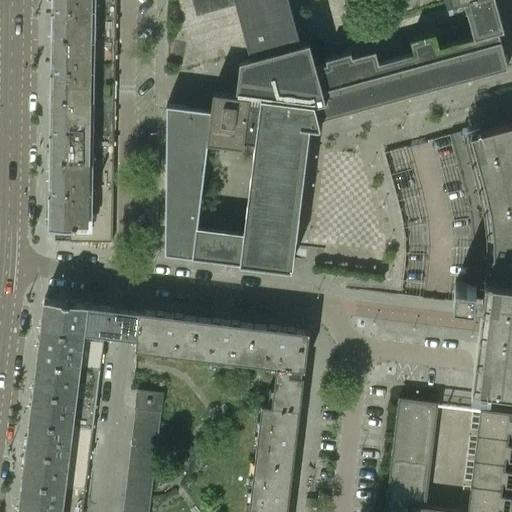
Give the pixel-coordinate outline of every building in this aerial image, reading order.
[(115,0),(51,0),(51,38),(115,38),(115,0)] [(327,69),(317,71),(308,40),(299,42),(287,0),(234,0),(250,57),(245,58),(241,93),(213,89),(211,103),(166,103),(164,252),(290,267),(308,125),(318,126),(319,126),(319,125),(319,124),(318,121),(497,72),(496,68),(507,65),(498,31),(503,29),(494,0),(463,0),(469,22),(473,36),(437,45),(434,32),(410,39),(413,51),(378,61),(374,49),(352,55),(351,51),(325,58),(327,69)] [(444,0),(447,9),(461,6),(459,0),(444,0)] [(115,38),(51,38),(50,98),(114,99),(115,38)] [(114,99),(50,98),(49,159),(113,160),(114,99)] [(511,121),(463,135),(461,130),(449,133),(457,166),(464,191),(469,212),(472,233),(472,255),(470,284),(454,282),(452,301),(473,304),(473,302),(481,303),(481,305),(488,305),(485,326),(478,385),(511,389),(511,121)] [(113,160),(49,159),(48,227),(68,227),(68,240),(112,241),(113,160)] [(36,364),(99,372),(104,333),(84,331),(87,304),(87,303),(44,298),(36,364)] [(135,337),(138,310),(129,308),(87,304),(84,331),(104,333),(126,336),(135,337)] [(140,310),(138,310),(135,337),(137,337),(135,347),(192,354),(197,316),(140,309),(140,310)] [(253,323),(197,316),(192,354),(248,361),(253,323)] [(308,330),(253,323),(248,361),(276,364),(301,368),(304,368),(308,330)] [(99,372),(36,364),(28,422),(92,430),(99,372)] [(301,368),(276,364),(271,405),(271,406),(299,409),(303,376),(300,376),(301,368)] [(163,392),(137,389),(135,407),(160,411),(163,392)] [(424,505),(437,401),(398,396),(383,511),(498,511),(499,506),(501,506),(501,508),(509,508),(511,493),(503,492),(503,494),(500,493),(502,481),(504,481),(504,482),(511,483),(511,482),(511,467),(506,467),(506,468),(504,468),(505,455),(507,456),(507,457),(511,457),(511,441),(509,442),(509,443),(507,443),(508,430),(510,430),(510,432),(511,431),(511,417),(510,417),(511,410),(480,406),(467,511),(424,505)] [(271,406),(271,405),(261,404),(254,461),(292,465),(299,409),(271,406)] [(160,411),(135,407),(133,419),(159,422),(160,411)] [(159,422),(133,419),(132,431),(158,434),(159,422)] [(92,430),(28,422),(21,481),(85,489),(92,430)] [(158,434),(132,431),(131,442),(156,446),(158,434)] [(156,446),(131,442),(129,454),(155,458),(156,446)] [(155,458),(129,454),(128,466),(154,469),(155,458)] [(286,511),(292,465),(254,461),(247,511),(286,511)] [(154,469),(128,466),(126,478),(152,481),(154,469)] [(152,481),(126,478),(125,490),(151,493),(152,481)] [(81,511),(85,489),(21,481),(17,511),(81,511)] [(151,493),(125,490),(124,502),(149,505),(151,493)] [(148,511),(149,505),(124,502),(122,511),(148,511)]
